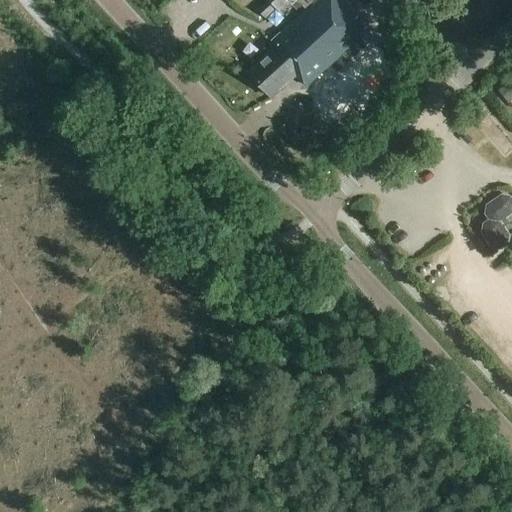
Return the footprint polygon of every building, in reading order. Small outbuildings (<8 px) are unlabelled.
[(366,32),(336,0),(296,0),(305,9),(268,44),(272,48),(247,70),(272,97),(297,75),(307,86),(366,32)] [(264,0),(255,9),(266,20),(278,9),(282,14),(296,0),(264,0)] [(449,0),(457,12),(472,4),(469,0),(449,0)] [(343,79),(324,95),(344,120),(363,104),(343,79)] [(470,122),(461,132),(486,154),(495,144),(470,122)] [(501,248),(507,243),(508,235),(503,227),(509,223),(505,217),(511,211),(511,200),(510,197),(502,196),(488,206),(487,214),(491,220),(485,224),(483,232),(493,246),(501,248)]
